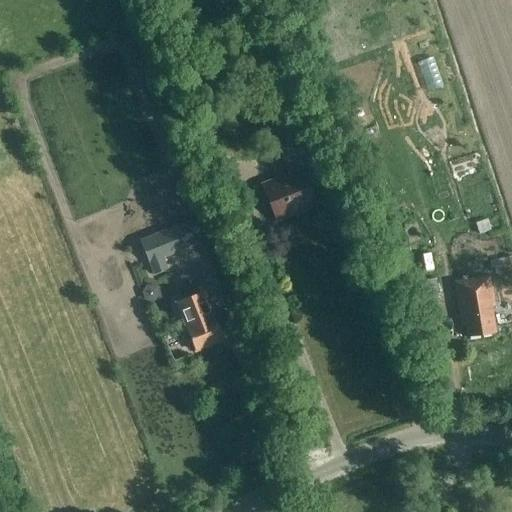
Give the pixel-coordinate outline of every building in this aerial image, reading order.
[(261,185),(275,220),(316,203),(309,188),(322,183),(304,138),(278,148),(288,174),(261,185)] [(335,144),(328,148),(338,167),(345,164),(335,144)] [(179,225),(140,240),(154,273),(168,267),(164,257),(188,247),(179,225)] [(188,276),(191,287),(212,282),(209,271),(188,276)] [(490,277),(454,282),(460,326),(464,325),(466,338),(496,333),(492,305),(494,305),(490,277)] [(419,281),(424,313),(440,311),(435,278),(419,281)] [(200,292),(175,302),(195,351),(223,340),(213,315),(209,316),(200,292)]
